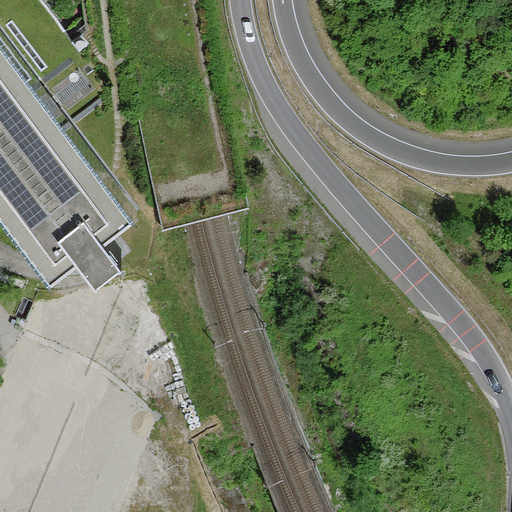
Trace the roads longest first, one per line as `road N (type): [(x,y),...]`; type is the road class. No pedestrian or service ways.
road 1 (motorway): [(241,0),(251,51),(289,122),(482,350),(511,408)]
road 2 (motorway): [(511,161),(433,161),(363,132),(304,66),(283,0)]
